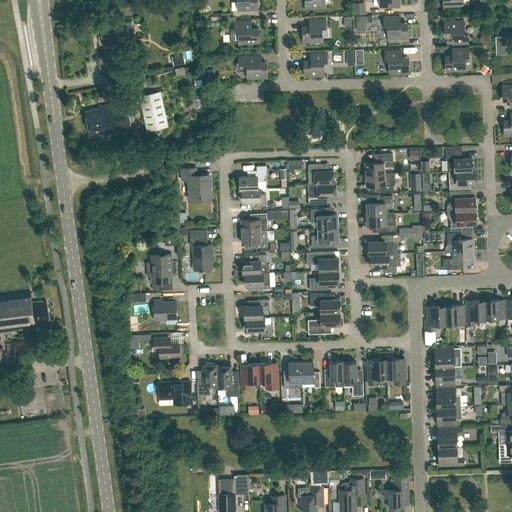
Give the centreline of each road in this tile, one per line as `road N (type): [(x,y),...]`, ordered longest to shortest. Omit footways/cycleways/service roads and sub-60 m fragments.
road 1 (secondary): [(108,511),(38,0)]
road 2 (residential): [(228,288),(226,158),(345,156),(354,282)]
road 3 (residential): [(421,511),(414,342)]
road 4 (residential): [(284,86),(426,82)]
road 5 (residential): [(356,344),(230,348)]
road 6 (residential): [(230,348),(200,351),(192,299),(199,289),(228,288)]
